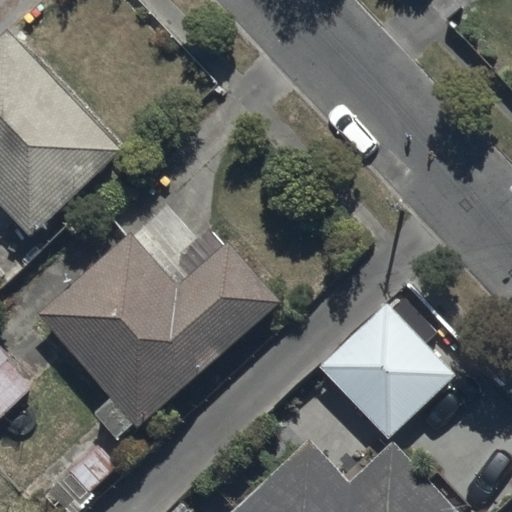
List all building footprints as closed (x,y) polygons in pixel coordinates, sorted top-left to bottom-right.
[(10,24),(0,33),(0,193),(39,234),(128,147),(10,24)] [(138,229),(44,311),(116,393),(100,407),(124,434),(140,420),(143,423),(288,296),(236,236),(184,281),(138,229)] [(394,298),(323,362),(390,436),(461,372),(394,298)] [(0,339),(0,417),(35,386),(10,359),(14,355),(0,339)] [(465,511),(468,510),(397,440),(356,481),(308,434),(236,508),(239,511),(465,511)]
